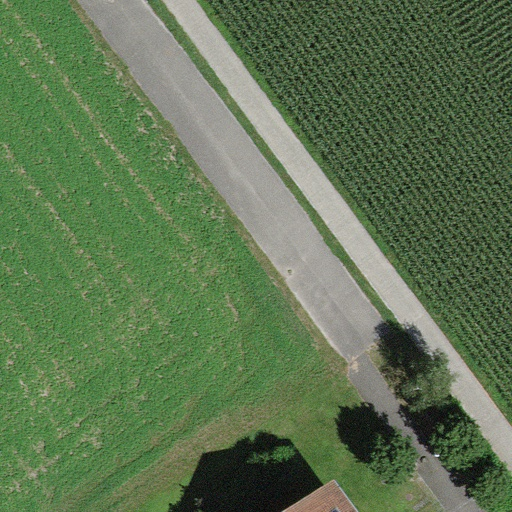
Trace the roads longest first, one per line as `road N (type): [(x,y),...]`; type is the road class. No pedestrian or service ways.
road 1 (track): [(511,450),(178,0)]
road 2 (residential): [(330,305),(104,0)]
